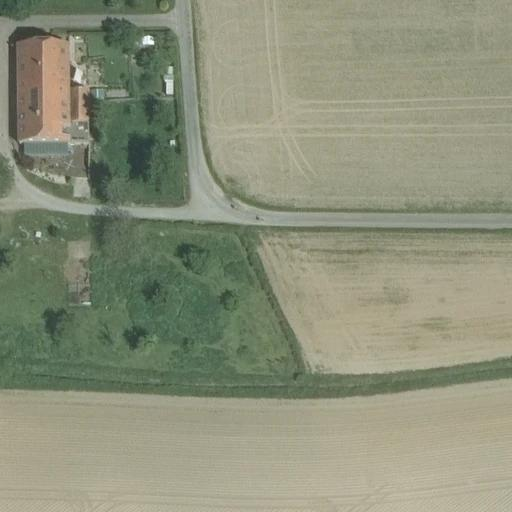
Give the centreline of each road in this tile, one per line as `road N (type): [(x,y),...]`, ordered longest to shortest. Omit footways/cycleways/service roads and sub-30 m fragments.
road 1 (unclassified): [(217,210),(261,221),(511,218)]
road 2 (track): [(0,208),(217,210)]
road 3 (track): [(186,0),(194,148),(217,210)]
road 4 (track): [(188,21),(0,24)]
road 5 (track): [(3,208),(3,24)]
